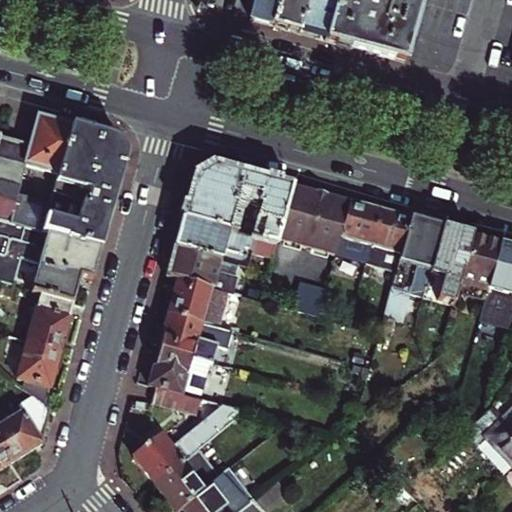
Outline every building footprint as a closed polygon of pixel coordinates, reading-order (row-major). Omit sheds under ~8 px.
[(255,0),(250,21),(272,26),(278,0),(255,0)] [(278,0),(272,26),(298,34),(306,0),(278,0)] [(306,0),(298,34),(324,41),(335,0),(306,0)] [(403,63),(420,0),(335,0),(324,41),(403,63)] [(70,127),(34,118),(27,147),(0,139),(0,222),(7,224),(22,166),(57,176),(70,127)] [(70,127),(57,176),(41,234),(100,251),(125,161),(113,139),(70,127)] [(191,180),(180,220),(258,241),(262,242),(259,253),(272,257),(276,242),(291,189),(212,167),(191,180)] [(349,204),(291,189),(276,242),(334,258),(339,239),(349,204)] [(372,248),(381,213),(349,204),(339,239),(361,245),(372,248)] [(411,221),(381,213),(372,248),(401,257),(411,221)] [(172,249),(221,262),(228,264),(232,251),(246,255),(251,251),(255,253),(258,241),(180,220),(172,249)] [(441,229),(411,221),(401,257),(380,337),(389,339),(394,319),(398,320),(402,306),(406,304),(409,291),(423,295),(441,229)] [(100,251),(41,234),(7,224),(0,222),(0,257),(21,263),(39,268),(80,280),(91,282),(100,251)] [(441,229),(423,295),(422,301),(450,308),(457,286),(471,237),(441,229)] [(497,244),(471,237),(457,286),(484,293),(497,244)] [(511,312),(511,247),(497,244),(484,293),(482,302),(477,322),(507,331),(511,312)] [(367,268),(372,248),(361,245),(356,266),(367,268)] [(217,275),(221,262),(172,249),(165,278),(176,281),(224,294),(246,299),(250,287),(234,284),(235,280),(217,275)] [(0,286),(14,290),(21,263),(0,257),(0,286)] [(80,280),(39,268),(31,295),(38,298),(72,307),(80,280)] [(176,281),(168,315),(203,325),(207,310),(219,313),(224,294),(176,281)] [(299,287),(291,313),(317,320),(325,294),(299,287)] [(59,355),(72,307),(38,298),(24,346),(59,355)] [(213,365),(215,366),(220,348),(230,351),(234,333),(203,325),(168,315),(159,351),(213,365)] [(59,355),(24,346),(14,382),(20,383),(19,389),(26,396),(44,408),(59,355)] [(157,389),(185,396),(186,392),(205,397),(213,365),(159,351),(149,387),(157,389)] [(185,396),(157,389),(152,404),(196,416),(200,400),(185,396)] [(0,427),(0,451),(9,466),(41,445),(39,442),(48,412),(44,408),(26,396),(20,415),(0,427)] [(170,450),(181,464),(196,453),(248,413),(226,407),(170,450)] [(474,432),(510,471),(511,470),(511,468),(511,415),(504,423),(494,413),(474,432)] [(131,457),(153,486),(181,464),(170,450),(160,436),(131,457)] [(0,451),(0,471),(9,466),(0,451)] [(179,511),(182,511),(239,511),(253,502),(229,470),(217,480),(196,453),(181,464),(153,486),(173,511),(179,511)] [(262,511),(253,502),(239,511),(262,511)]
